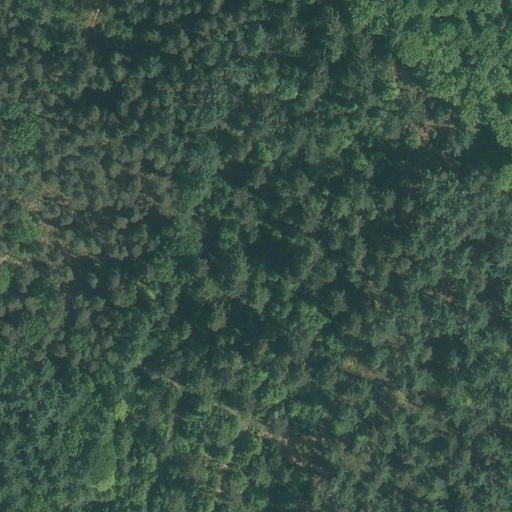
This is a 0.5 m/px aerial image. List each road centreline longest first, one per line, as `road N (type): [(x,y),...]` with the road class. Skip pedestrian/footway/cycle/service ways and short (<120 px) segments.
road 1 (track): [(276,0),(83,511)]
road 2 (track): [(511,147),(358,0)]
